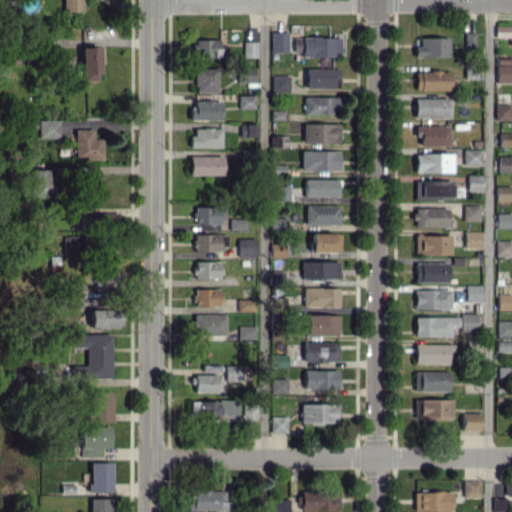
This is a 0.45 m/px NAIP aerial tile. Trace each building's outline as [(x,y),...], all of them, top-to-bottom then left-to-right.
[(81,0),(61,0),(61,10),(82,11),(81,0)] [(511,24),(495,25),(495,37),(508,37),(508,45),(511,45),(511,24)] [(269,51),(286,51),(287,32),(269,31),(269,51)] [(300,37),(300,56),(341,56),(341,37),(300,37)] [(448,56),(447,37),(418,37),(418,45),(413,45),(413,56),(448,56)] [(217,57),(218,39),(192,38),(191,56),(217,57)] [(78,47),(79,80),(99,80),(98,46),(78,47)] [(495,82),(511,82),(511,58),(495,58),(495,82)] [(254,68),(236,67),(236,82),(254,82),(254,68)] [(305,87),(338,88),(338,68),(305,67),(305,87)] [(216,92),(216,68),(193,68),(193,91),(216,92)] [(449,71),(414,70),(413,90),(449,90),(449,71)] [(288,92),(288,75),(270,75),(270,92),(288,92)] [(238,108),(254,108),(253,94),(237,95),(238,108)] [(303,114),(336,114),(336,97),(303,96),(303,114)] [(447,118),(448,98),(413,97),(413,117),(447,118)] [(190,119),(219,120),(220,100),(190,100),(190,119)] [(509,120),(509,104),(494,103),(494,119),(509,120)] [(58,137),(58,119),(37,119),(37,137),(58,137)] [(239,136),(255,136),(255,123),(239,123),(239,136)] [(301,123),(302,142),(338,142),(338,123),(301,123)] [(448,125),(414,126),(414,136),(418,136),(419,146),(448,146),(448,125)] [(219,147),(220,128),(190,127),(190,147),(219,147)] [(92,129),(73,128),(73,159),(101,159),(102,138),(92,138),(92,129)] [(511,145),(511,132),(498,132),(497,146),(511,145)] [(480,148),(462,148),(462,165),(480,165),(480,148)] [(337,170),(337,150),(299,150),(299,170),(337,170)] [(414,172),(449,172),(449,153),(414,153),(414,172)] [(221,156),(188,155),(188,174),(221,175),(221,156)] [(511,172),(511,155),(497,156),(496,172),(511,172)] [(47,169),(28,169),(28,196),(46,197),(47,169)] [(481,189),(480,174),(465,175),(466,190),(481,189)] [(337,196),(337,178),(302,179),(302,197),(337,196)] [(450,182),(413,182),(413,199),(450,198),(450,182)] [(271,185),(271,201),(288,201),(288,185),(271,185)] [(510,200),(509,185),(493,186),(494,201),(510,200)] [(461,205),(462,220),(478,219),(478,204),(461,205)] [(337,225),(338,205),(304,205),(303,224),(337,225)] [(217,224),(217,206),(194,206),(193,223),(217,224)] [(447,227),(447,208),(412,207),(412,226),(447,227)] [(495,227),(510,228),(510,213),(495,213),(495,227)] [(269,228),(286,228),(285,217),(269,217),(269,228)] [(244,229),(244,219),(228,219),(228,229),(244,229)] [(479,248),(480,231),(463,231),(462,248),(479,248)] [(192,234),(192,250),(225,249),(225,233),(192,234)] [(338,233),(308,233),(309,251),(338,251),(338,233)] [(449,235),(413,234),(413,254),(449,254),(449,235)] [(82,235),(62,236),(62,253),(83,252),(82,235)] [(254,238),(236,238),(236,256),(254,256),(254,238)] [(494,255),(511,256),(511,240),(495,240),(494,255)] [(217,278),(217,260),(193,260),(193,278),(217,278)] [(337,277),(337,260),(300,261),(300,278),(337,277)] [(447,281),(447,262),(413,262),(413,281),(447,281)] [(269,282),(284,282),(284,270),(269,271),(269,282)] [(83,298),(83,282),(66,283),(67,298),(83,298)] [(480,284),(464,285),(464,302),(480,302),(480,284)] [(337,306),(337,287),(302,287),(302,306),(337,306)] [(217,288),(193,288),(193,306),(217,305),(217,288)] [(448,288),(413,289),(413,309),(449,308),(448,288)] [(511,309),(511,294),(495,294),(495,309),(511,309)] [(284,310),(285,297),(270,297),(269,309),(284,310)] [(253,311),(253,299),(236,299),(236,311),(253,311)] [(87,327),(116,328),(117,310),(88,309),(87,327)] [(476,313),(459,313),(459,331),(476,331),(476,313)] [(223,314),(191,315),(192,335),(223,334),(223,314)] [(337,334),(337,315),(304,314),(303,333),(337,334)] [(448,336),(448,325),(457,325),(456,316),(413,317),(413,336),(448,336)] [(511,336),(511,320),(495,321),(495,337),(511,336)] [(253,339),(253,326),(237,325),(236,338),(253,339)] [(110,378),(110,334),(73,334),(73,351),(84,351),(84,364),(73,364),(73,378),(110,378)] [(336,362),(337,342),(302,341),(301,361),(336,362)] [(511,341),(495,341),(495,351),(511,351),(511,341)] [(446,364),(447,355),(451,355),(452,344),(413,343),(413,363),(446,364)] [(240,365),(223,365),(224,381),(240,380),(240,365)] [(337,387),(336,369),(302,370),(303,389),(337,387)] [(413,391),(447,390),(447,370),(412,371),(413,391)] [(193,374),(193,392),(216,391),(215,374),(193,374)] [(110,392),(88,392),(89,421),(111,421),(110,392)] [(451,418),(451,399),(413,398),(412,418),(451,418)] [(236,419),(236,400),(204,400),(204,403),(189,404),(190,421),(236,419)] [(337,404),(299,403),(299,422),(337,423),(337,404)] [(461,430),(478,430),(478,412),(460,413),(461,430)] [(285,416),(269,416),(269,432),(285,432),(285,416)] [(108,425),(78,426),(79,457),(100,456),(100,448),(109,447),(108,425)] [(110,491),(110,462),(88,461),(87,491),(110,491)] [(462,497),(479,496),(479,479),(461,480),(462,497)] [(223,501),(224,490),(184,489),(183,509),(230,510),(230,501),(223,501)] [(337,509),(337,490),(299,491),(299,496),(297,496),(297,510),(337,509)] [(413,491),(412,510),(450,511),(451,491),(413,491)] [(88,511),(109,511),(110,497),(88,497),(88,511)] [(505,509),(505,498),(492,497),(492,509),(505,509)]
